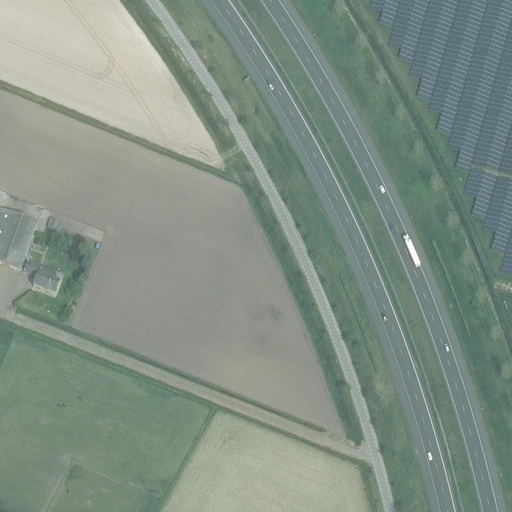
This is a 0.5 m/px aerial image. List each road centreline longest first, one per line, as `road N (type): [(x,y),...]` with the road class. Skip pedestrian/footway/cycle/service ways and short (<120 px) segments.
road 1 (unclassified): [(389,511),(325,310),(239,134),(150,0)]
road 2 (motorway): [(218,0),(335,195),(408,372),(448,511)]
road 3 (motorway): [(490,511),(415,271),(370,171),(268,0)]
